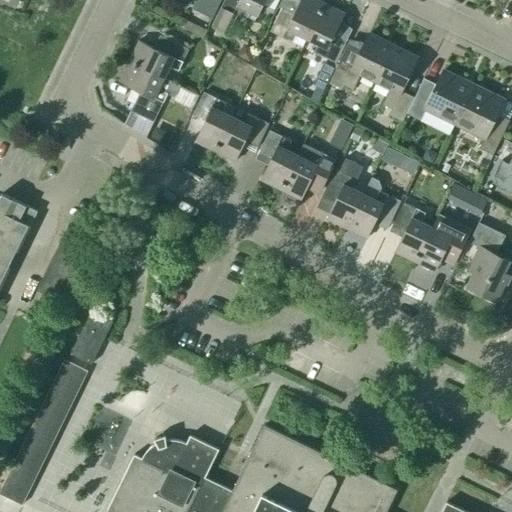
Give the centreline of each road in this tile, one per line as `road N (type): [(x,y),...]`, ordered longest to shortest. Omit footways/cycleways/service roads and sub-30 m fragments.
road 1 (residential): [(510,365),(386,302),(64,105),(116,0)]
road 2 (unclassified): [(511,56),(395,0)]
